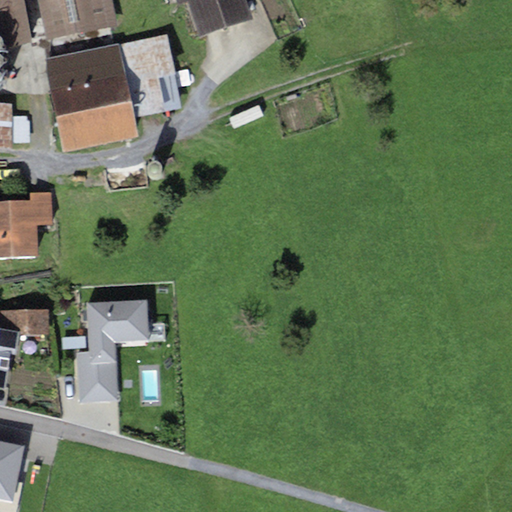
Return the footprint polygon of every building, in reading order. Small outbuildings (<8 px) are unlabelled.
[(23,0),(0,0),(0,40),(1,48),(31,42),(23,0)] [(111,0),(40,0),(48,40),(117,27),(111,0)] [(176,0),(178,5),(189,2),(199,35),(252,19),(246,0),(176,0)] [(167,36),(46,59),(63,150),(138,136),(135,116),(181,108),(167,36)] [(14,103),(0,102),(0,148),(11,149),(14,103)] [(151,174),(153,175),(155,176),(158,175),(160,174),(162,173),(163,170),(163,168),(163,165),(161,163),(159,161),(157,160),(154,160),(152,161),(150,163),(148,165),(148,167),(148,170),(149,172),(151,174)] [(31,201),(0,202),(0,258),(40,257),(39,225),(52,225),(51,192),(31,193),(31,201)] [(85,303),(88,354),(89,364),(117,363),(116,341),(151,339),(149,300),(85,303)] [(48,310),(0,310),(0,328),(20,333),(49,334),(48,310)] [(0,328),(0,389),(7,390),(20,333),(0,328)] [(89,364),(88,354),(78,354),(80,403),(119,401),(117,363),(89,364)] [(24,447),(0,442),(0,499),(12,502),(24,447)]
